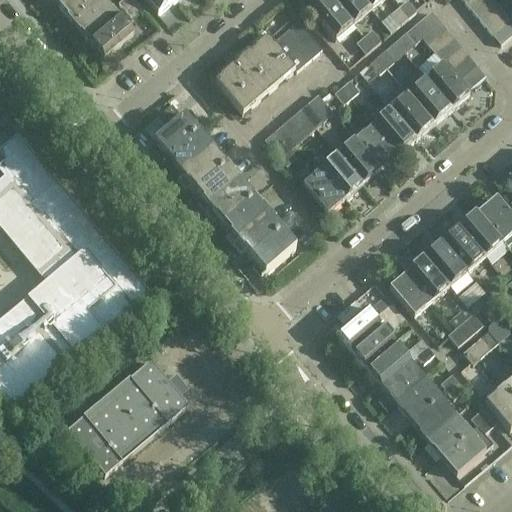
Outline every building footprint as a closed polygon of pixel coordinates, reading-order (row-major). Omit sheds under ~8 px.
[(48,0),(56,9),(67,0),(48,0)] [(99,0),(67,0),(56,9),(71,27),(101,2),(99,0)] [(124,13),(135,4),(131,0),(124,0),(118,6),(124,13)] [(170,0),(138,0),(154,18),(173,3),(170,0)] [(354,28),(330,0),(325,0),(308,14),(334,44),(354,28)] [(370,14),(358,0),(330,0),(354,28),(370,14)] [(386,0),(358,0),(370,14),(386,0)] [(465,0),(461,4),(469,13),(483,0),(465,0)] [(488,0),(483,0),(469,13),(476,21),(494,6),(488,0)] [(101,2),(71,27),(86,45),(116,20),(101,2)] [(131,21),(142,12),(135,4),(124,13),(131,21)] [(407,21),(415,15),(406,4),(398,10),(407,21)] [(494,6),(476,21),(483,30),(501,15),(494,6)] [(407,21),(398,10),(391,16),(400,28),(407,21)] [(501,15),(483,30),(491,39),(510,24),(501,15)] [(430,16),(411,32),(418,40),(437,24),(430,16)] [(116,20),(86,45),(102,63),(131,38),(116,20)] [(437,24),(418,40),(426,49),(445,33),(437,24)] [(511,27),(510,24),(491,39),(499,49),(511,38),(511,27)] [(298,25),(289,33),(313,61),(322,54),(298,25)] [(289,33),(280,40),(305,68),(313,61),(289,33)] [(363,39),(373,51),(380,45),(371,33),(363,39)] [(445,33),(426,49),(433,58),(452,42),(445,33)] [(355,47),(364,58),(373,51),(363,39),(355,47)] [(280,40),(272,47),(295,74),(296,75),(305,68),(280,40)] [(267,41),(249,56),(277,89),(295,74),(272,47),(267,41)] [(452,42),(433,58),(441,67),(460,50),(452,42)] [(460,50),(441,67),(444,71),(449,76),(467,60),(460,50)] [(394,65),(384,54),(376,61),(385,72),(394,65)] [(277,89),(249,56),(232,70),(259,103),(277,89)] [(467,60),(449,76),(457,85),(476,69),(467,60)] [(385,72),(376,61),(368,67),(378,79),(385,72)] [(466,96),(485,80),(476,69),(457,85),(466,96)] [(259,103),(232,70),(214,85),(242,118),(259,103)] [(444,71),(426,86),(450,114),(468,98),(466,96),(457,85),(449,76),(444,71)] [(358,95),(349,84),(340,92),(349,103),(358,95)] [(426,86),(409,101),(432,129),(450,114),(426,86)] [(349,103),(340,92),(329,101),(339,111),(349,103)] [(384,108),(391,115),(415,144),(432,129),(409,101),(402,93),(384,108)] [(333,118),(323,106),(317,100),(308,107),(324,126),(333,118)] [(308,107),(299,114),(315,133),(324,126),(308,107)] [(299,114),(290,122),(306,141),(315,133),(299,114)] [(391,115),(373,130),(397,158),(415,144),(391,115)] [(152,147),(166,164),(197,137),(183,120),(152,147)] [(290,122),(281,130),(297,148),(306,141),(290,122)] [(281,130),(272,138),(288,156),(297,148),(281,130)] [(373,130),(356,145),(380,173),(397,158),(373,130)] [(197,137),(166,164),(180,180),(211,154),(197,137)] [(148,296),(17,139),(17,138),(17,139),(0,152),(0,158),(5,164),(0,168),(0,176),(3,181),(0,183),(0,233),(45,287),(0,324),(0,401),(9,413),(148,296)] [(288,156),(272,138),(264,145),(279,163),(288,156)] [(356,145),(338,160),(362,188),(380,173),(356,145)] [(211,154),(180,180),(194,196),(225,170),(211,154)] [(338,160),(321,175),(344,203),(362,188),(338,160)] [(225,170),(194,196),(208,213),(239,186),(225,170)] [(321,175),(302,191),(326,219),(344,203),(321,175)] [(239,186),(208,213),(222,229),(253,203),(239,186)] [(511,237),(511,222),(495,202),(476,217),(501,246),(511,237)] [(253,203),(222,229),(236,245),(267,219),(253,203)] [(501,246),(476,217),(459,232),(484,261),(501,246)] [(267,219),(236,245),(249,261),(280,235),(267,219)] [(484,261),(459,232),(441,247),(466,276),(484,261)] [(280,235),(249,261),(264,278),(295,252),(280,235)] [(466,276),(441,247),(424,261),(448,291),(466,276)] [(448,291),(424,261),(406,276),(431,306),(448,291)] [(431,306),(406,276),(388,291),(413,321),(431,306)] [(335,321),(343,330),(334,338),(350,356),(379,331),(364,313),(362,315),(354,306),(335,321)] [(386,325),(397,315),(391,307),(379,317),(386,325)] [(494,309),(502,318),(505,316),(497,307),(494,309)] [(494,309),(488,314),(496,324),(502,318),(494,309)] [(392,333),(404,323),(397,315),(386,325),(392,333)] [(448,325),(454,333),(464,345),(482,330),(472,317),(458,329),(452,322),(448,325)] [(379,331),(350,356),(365,374),(394,349),(379,331)] [(464,345),(454,333),(446,339),(457,351),(464,345)] [(497,347),(487,335),(469,351),(479,363),(497,347)] [(394,349),(365,374),(380,391),(409,366),(416,360),(417,360),(428,351),(421,343),(403,359),(394,349)] [(434,358),(428,351),(417,360),(423,368),(434,358)] [(479,363),(469,351),(462,357),(472,369),(479,363)] [(65,436),(104,482),(187,411),(149,365),(65,436)] [(409,366),(380,391),(395,409),(424,384),(409,366)] [(446,395),(457,386),(451,378),(440,387),(446,395)] [(511,381),(502,390),(511,402),(511,381)] [(424,384),(395,409),(410,427),(439,402),(424,384)] [(453,404),(464,394),(457,386),(446,395),(453,404)] [(511,402),(502,390),(484,405),(508,435),(511,431),(511,402)] [(439,402),(410,427),(425,444),(454,419),(439,402)] [(476,431),(488,422),(481,413),(469,423),(476,431)] [(454,419),(425,444),(440,462),(469,437),(454,419)] [(483,439),(494,429),(488,422),(476,431),(483,439)] [(469,437),(440,462),(455,480),(485,455),(469,437)] [(239,461),(234,465),(226,471),(221,476),(227,484),(245,469),(239,461)]
